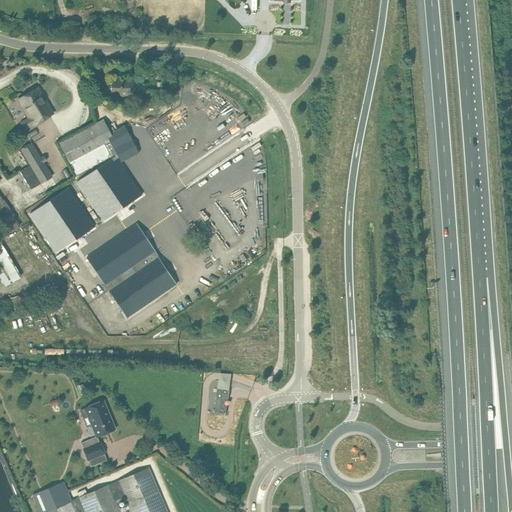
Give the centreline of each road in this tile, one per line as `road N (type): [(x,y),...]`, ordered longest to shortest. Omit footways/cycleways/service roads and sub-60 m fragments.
road 1 (unclassified): [(276,459),(257,434),(259,417),(271,402),(301,397),(295,160),(277,106),(240,70),(209,55),(0,39)]
road 2 (motorway): [(432,0),(464,511)]
road 3 (motorway): [(384,0),(351,193),(355,405),(344,429)]
road 4 (motorway): [(480,277),(458,0)]
road 5 (motorway): [(511,511),(480,277)]
road 6 (unknown): [(277,106),(163,182),(160,200),(193,273)]
road 7 (motorway): [(490,511),(480,277)]
road 8 (unknown): [(245,511),(158,444),(122,436)]
road 9 (primary): [(511,442),(383,444)]
road 10 (primary): [(384,469),(511,463)]
